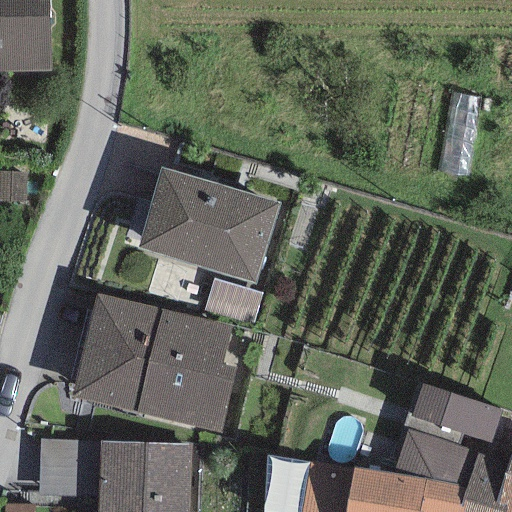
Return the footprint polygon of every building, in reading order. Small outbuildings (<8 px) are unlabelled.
[(49,0),(0,0),(0,73),(50,72),(49,0)] [(278,205),(161,167),(136,245),(253,283),(278,205)] [(217,311),(260,315),(262,291),(219,287),(217,311)] [(230,328),(95,294),(69,396),(222,435),(239,369),(220,364),(230,328)] [(501,410),(420,387),(411,415),(404,413),(400,428),(405,430),(393,474),(466,491),(476,454),(507,462),(511,447),(511,433),(495,429),(501,410)] [(99,441),(38,440),(37,496),(98,498),(99,441)] [(194,511),(197,444),(99,441),(98,498),(97,511),(194,511)] [(511,511),(511,447),(507,462),(494,503),(507,507),(505,511),(511,511)] [(505,511),(507,507),(494,503),(507,462),(476,454),(466,491),(460,511),(505,511)] [(352,471),(309,463),(301,511),(460,511),(466,491),(393,474),(352,467),(352,471)]
